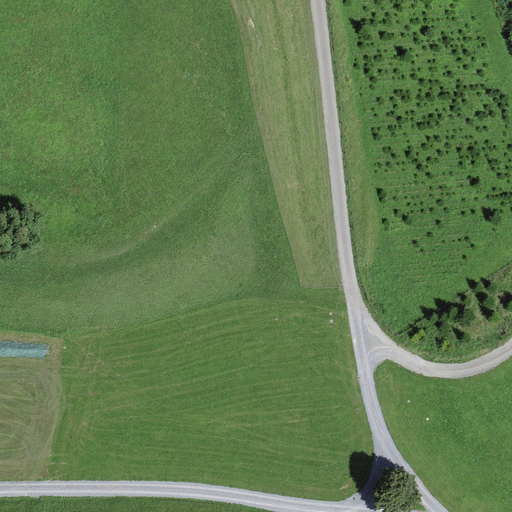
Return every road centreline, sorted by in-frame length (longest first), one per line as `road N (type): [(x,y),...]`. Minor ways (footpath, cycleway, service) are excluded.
road 1 (track): [(388,450),(366,375),(317,0)]
road 2 (track): [(0,490),(230,496),(363,511)]
road 3 (track): [(360,336),(393,355),(458,372),(511,347)]
